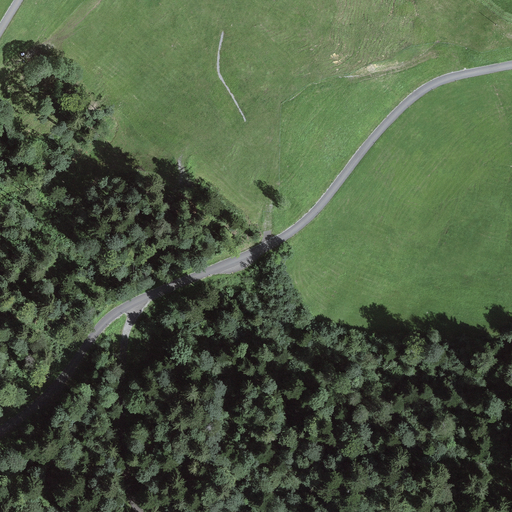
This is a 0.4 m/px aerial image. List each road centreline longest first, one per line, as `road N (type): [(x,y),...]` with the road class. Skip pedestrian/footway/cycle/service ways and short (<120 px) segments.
road 1 (track): [(511,63),(447,77),(412,96),(296,227),(113,312),(49,390),(0,429)]
road 2 (track): [(136,299),(122,348),(121,456),(138,511)]
